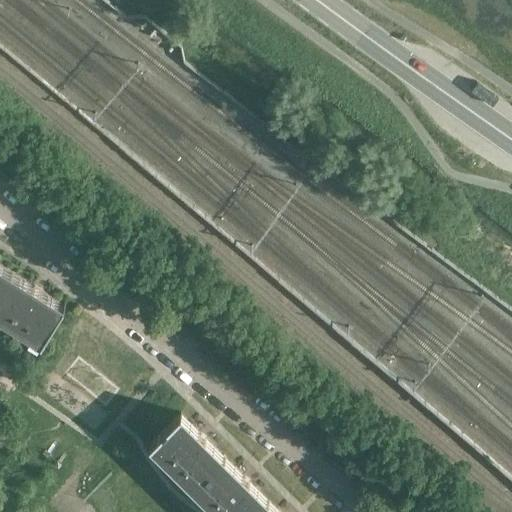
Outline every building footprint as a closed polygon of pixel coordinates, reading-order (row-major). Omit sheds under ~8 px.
[(0,290),(11,272),(0,264),(0,290)] [(64,305),(11,272),(0,290),(0,312),(43,339),(64,305)] [(60,356),(48,346),(36,360),(48,370),(60,356)] [(151,441),(196,485),(224,456),(180,412),(151,441)] [(196,485),(223,511),(256,511),(268,500),(224,456),(196,485)] [(280,511),(268,500),(256,511),(280,511)]
